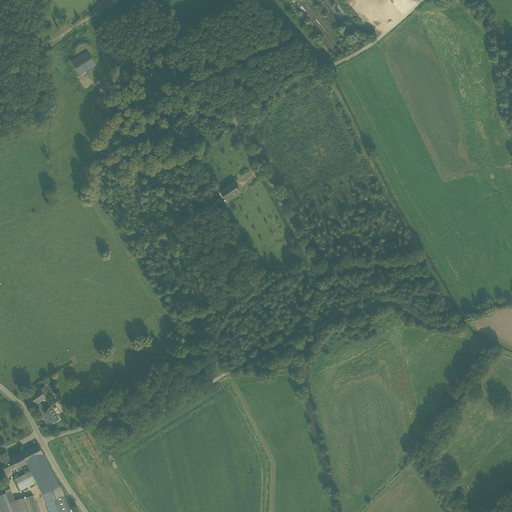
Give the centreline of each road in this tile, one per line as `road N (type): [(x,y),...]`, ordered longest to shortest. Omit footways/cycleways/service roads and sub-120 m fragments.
road 1 (unclassified): [(422,0),(353,56),(266,97),(238,122),(317,273),(296,329),(147,420),(108,421),(41,441)]
road 2 (track): [(84,190),(171,325),(220,378)]
road 3 (track): [(511,357),(487,352),(421,454),(458,511)]
road 4 (track): [(113,87),(238,122)]
